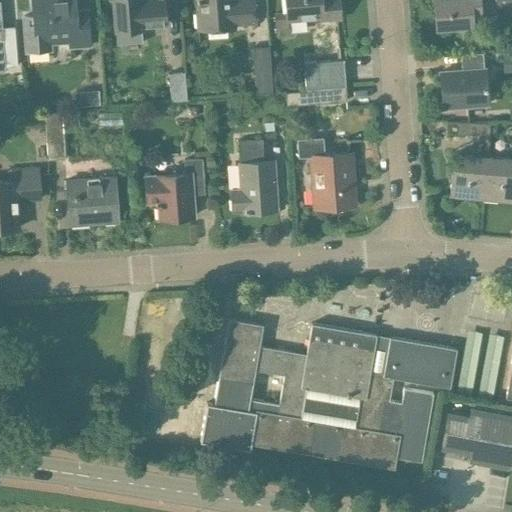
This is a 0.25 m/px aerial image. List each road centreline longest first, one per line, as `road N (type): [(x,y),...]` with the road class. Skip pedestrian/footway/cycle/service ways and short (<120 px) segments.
road 1 (residential): [(405,259),(0,278)]
road 2 (tertiary): [(299,511),(0,466)]
road 3 (residential): [(405,259),(384,0)]
